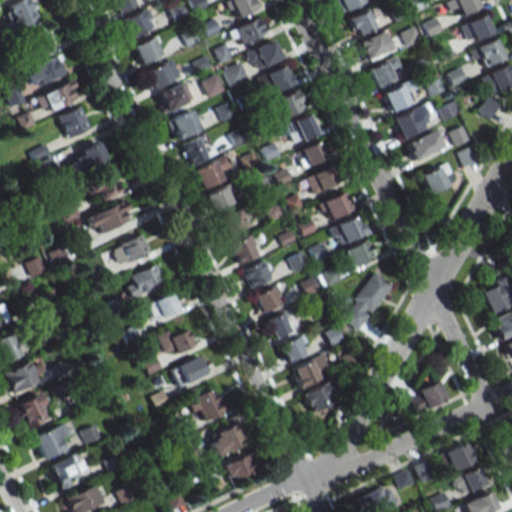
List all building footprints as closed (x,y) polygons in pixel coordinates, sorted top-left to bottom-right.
[(13,29),(36,20),(28,0),(13,0),(3,4),(13,29)] [(108,0),(115,13),(137,2),(135,0),(108,0)] [(253,6),(250,0),(224,0),(222,2),(231,19),(253,6)] [(332,0),(337,11),(362,0),(332,0)] [(454,5),(459,14),(477,5),(474,0),(446,0),(441,3),(446,10),(454,5)] [(373,26),(365,9),(344,18),(351,36),(373,26)] [(118,19),(125,37),(143,29),(135,11),(118,19)] [(457,26),(465,42),(488,29),(480,14),(457,26)] [(264,30),(257,15),(225,30),(233,46),(264,30)] [(21,33),(30,56),(48,50),(39,26),(21,33)] [(363,60),(389,46),(379,29),(354,44),(363,60)] [(137,63),(157,53),(149,36),(129,46),(137,63)] [(476,56),(480,65),(500,56),(492,38),(467,49),(471,58),(476,56)] [(278,58),(270,39),(241,52),(249,70),(278,58)] [(19,71),(27,88),(61,71),(53,55),(19,71)] [(387,67),(395,63),(392,56),(365,68),(372,85),(391,77),(387,67)] [(142,72),(151,88),(176,74),(168,58),(142,72)] [(218,70),(226,87),(244,78),(236,61),(218,70)] [(258,85),(264,81),(273,93),(290,80),(277,63),(254,80),(258,85)] [(511,82),(504,64),(475,76),(485,99),(475,104),(480,116),(494,109),(487,94),(511,82)] [(219,89),(212,74),(196,81),(204,97),(219,89)] [(402,91),(412,86),(408,78),(378,93),(387,111),(407,101),(402,91)] [(33,97),(41,113),(76,95),(68,79),(33,97)] [(188,98),(180,81),(154,93),(162,110),(188,98)] [(6,104),(19,99),(13,85),(0,91),(6,104)] [(271,100),(279,117),(301,106),(293,89),(271,100)] [(398,137),(432,120),(422,101),(389,118),(398,137)] [(53,117),(65,138),(86,126),(75,105),(53,117)] [(197,127),(189,109),(164,121),(173,138),(197,127)] [(279,126),(289,144),(314,131),(304,113),(279,126)] [(407,158),(439,148),(433,131),(402,141),(407,158)] [(180,148),(186,162),(210,152),(203,138),(180,148)] [(302,167),(323,157),(315,140),(294,150),(302,167)] [(102,160),(95,143),(65,157),(73,174),(102,160)] [(454,152),(459,165),(470,160),(465,148),(454,152)] [(220,178),(216,170),(225,165),(221,155),(189,169),(198,188),(220,178)] [(416,174),(425,192),(451,181),(443,162),(416,174)] [(301,177),(308,193),(330,183),(322,167),(301,177)] [(116,190),(106,171),(83,183),(93,202),(116,190)] [(232,201),(224,184),(201,194),(208,211),(232,201)] [(324,221),(348,207),(339,190),(314,203),(324,221)] [(92,224),(97,233),(128,217),(119,199),(80,218),(85,228),(92,224)] [(280,214),(274,201),(260,207),(266,221),(280,214)] [(215,218),(223,234),(244,224),(237,207),(215,218)] [(326,229),(336,246),(362,230),(352,213),(326,229)] [(234,263),(255,253),(247,234),(225,244),(234,263)] [(107,246),(114,265),(145,254),(138,235),(107,246)] [(374,253),(364,236),(339,252),(348,268),(374,253)] [(21,263),(28,277),(42,269),(35,256),(21,263)] [(266,278),(260,260),(237,269),(244,287),(266,278)] [(128,297),(160,282),(152,265),(120,280),(128,297)] [(355,331),(388,284),(370,271),(337,318),(355,331)] [(511,301),(499,276),(475,287),(486,312),(511,301)] [(258,312),(280,301),(272,285),(250,295),(258,312)] [(142,305),(151,320),(173,307),(164,292),(142,305)] [(496,339),(511,331),(511,319),(507,309),(486,320),(496,339)] [(262,320),(270,338),(288,329),(280,311),(262,320)] [(151,335),(162,357),(191,342),(181,321),(151,335)] [(120,330),(121,342),(133,340),(131,329),(120,330)] [(0,335),(0,363),(17,354),(5,333),(0,335)] [(282,362),(301,353),(293,335),(274,345),(282,362)] [(511,364),(511,337),(501,343),(511,365),(511,364)] [(295,387),(329,371),(320,352),(286,369),(295,387)] [(44,373),(35,355),(0,372),(0,376),(7,391),(44,373)] [(139,361),(145,374),(156,368),(151,356),(139,361)] [(166,368),(174,386),(202,374),(194,356),(166,368)] [(56,378),(66,371),(58,360),(49,368),(56,378)] [(442,399),(434,381),(402,396),(411,414),(442,399)] [(330,399),(320,382),(297,395),(307,412),(330,399)] [(196,423),(220,411),(209,388),(185,399),(196,423)] [(47,415),(34,393),(13,405),(25,427),(47,415)] [(54,438),(64,433),(58,423),(29,437),(39,458),(59,448),(54,438)] [(202,437),(211,455),(240,441),(231,423),(202,437)] [(444,473),(470,460),(461,441),(434,454),(444,473)] [(84,474),(74,452),(45,465),(55,487),(84,474)] [(250,468),(240,453),(218,467),(228,482),(250,468)] [(456,494),(483,482),(475,465),(448,478),(456,494)] [(389,476),(396,489),(409,481),(402,469),(389,476)] [(377,511),(394,504),(382,482),(351,499),(357,511),(377,511)] [(58,499),(63,511),(75,511),(97,502),(89,485),(58,499)] [(169,509),(182,503),(175,490),(163,496),(169,509)] [(484,511),(495,507),(486,490),(459,503),(463,511),(484,511)]
